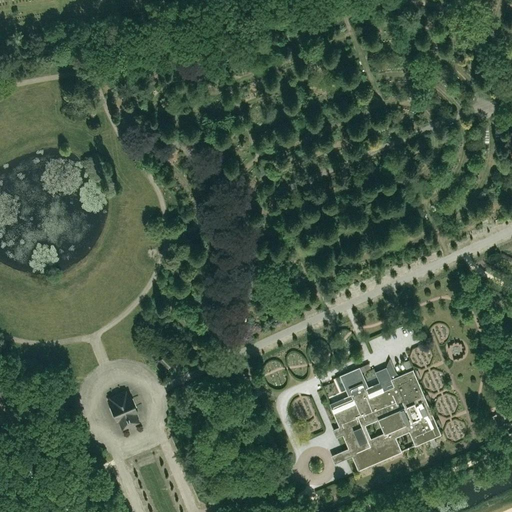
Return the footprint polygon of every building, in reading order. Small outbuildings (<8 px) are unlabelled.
[(173,363),(166,355),(160,361),(168,368),(173,363)] [(364,383),(350,390),(351,394),(330,403),(331,404),(330,405),(334,412),(333,412),(334,413),(337,419),(336,419),(337,420),(340,426),(340,427),(343,433),(343,434),(346,440),(346,441),(349,448),(349,449),(350,448),(352,454),(352,455),(355,462),(355,463),(355,462),(358,469),(358,470),(359,470),(359,469),(366,466),(366,467),(366,466),(373,463),(373,464),(374,463),(373,463),(380,460),(380,461),(381,460),(387,457),(387,458),(388,457),(394,454),(395,454),(401,451),(402,451),(396,436),(409,430),(416,445),(423,442),(430,439),(431,439),(430,438),(433,437),(434,437),(441,434),(441,433),(438,427),(438,426),(435,420),(435,419),(432,412),(429,405),(427,401),(426,398),(426,397),(425,398),(423,391),(423,390),(422,390),(420,384),(420,383),(419,383),(417,377),(417,376),(416,376),(413,370),(414,370),(413,369),(412,369),(413,369),(406,372),(405,372),(399,375),(398,375),(392,378),(391,378),(391,379),(394,386),(391,387),(390,387),(388,388),(387,388),(387,389),(384,390),(382,385),(385,383),(385,384),(386,384),(385,383),(386,383),(385,381),(384,381),(381,383),(380,383),(380,382),(366,388),(364,383)] [(396,370),(390,373),(392,378),(398,375),(396,370)] [(63,412),(64,388),(54,388),(53,396),(55,396),(55,401),(53,401),(53,412),(63,412)] [(0,408),(10,409),(11,390),(0,389),(0,408)] [(37,405),(37,395),(37,391),(17,390),(17,405),(37,405)] [(136,411),(129,393),(126,395),(125,391),(109,398),(110,401),(108,402),(115,420),(118,419),(121,424),(122,428),(137,421),(134,413),(136,411)]
